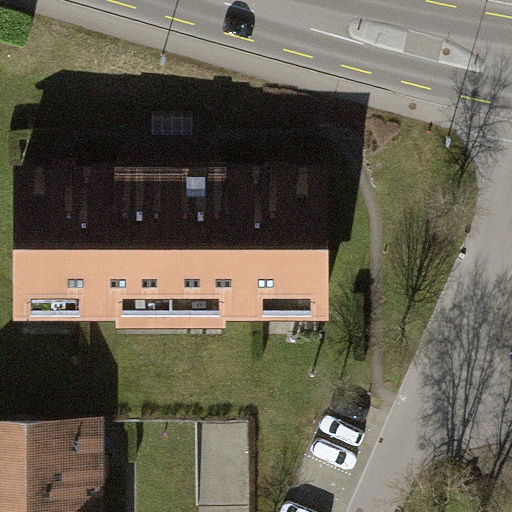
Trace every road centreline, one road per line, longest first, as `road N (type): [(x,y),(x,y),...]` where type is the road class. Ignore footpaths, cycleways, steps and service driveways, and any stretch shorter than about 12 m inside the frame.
road 1 (primary): [(229,0),(511,62)]
road 2 (residential): [(511,194),(431,392)]
road 3 (residential): [(431,392),(377,511)]
